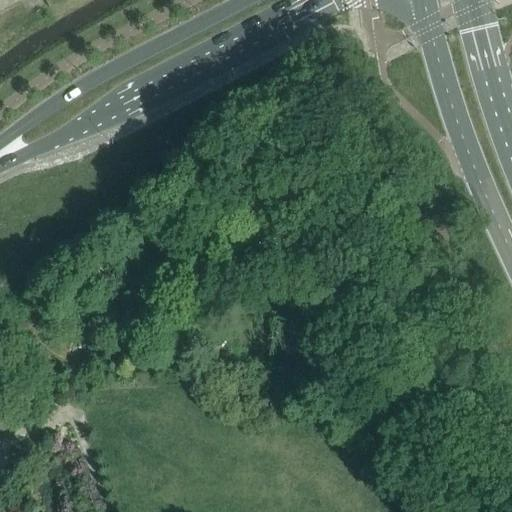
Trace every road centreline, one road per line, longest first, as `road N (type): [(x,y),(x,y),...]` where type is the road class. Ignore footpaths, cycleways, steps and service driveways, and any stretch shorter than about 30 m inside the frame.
road 1 (tertiary): [(0,163),(332,0)]
road 2 (tertiary): [(242,0),(95,77),(0,145)]
road 3 (secondary): [(423,0),(477,178),(511,258)]
road 4 (secondary): [(511,156),(468,0)]
